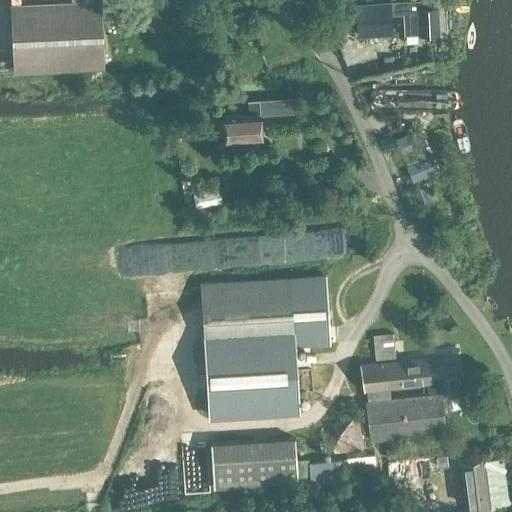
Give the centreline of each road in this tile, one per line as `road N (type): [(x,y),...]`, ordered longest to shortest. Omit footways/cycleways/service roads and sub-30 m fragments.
road 1 (track): [(406,224),(396,270),(312,423),(177,428),(173,358),(147,358),(100,478),(0,492)]
road 2 (unclassified): [(511,386),(468,307),(422,254),(338,95),(267,0)]
